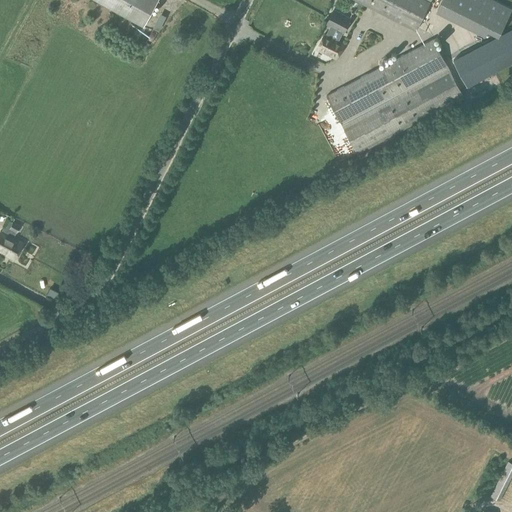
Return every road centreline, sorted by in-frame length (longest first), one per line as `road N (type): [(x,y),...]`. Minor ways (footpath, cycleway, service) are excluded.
road 1 (motorway): [(0,457),(511,185)]
road 2 (motorway): [(511,156),(0,427)]
road 3 (unclassified): [(0,356),(89,311),(250,0)]
road 4 (track): [(197,511),(201,491),(511,326)]
